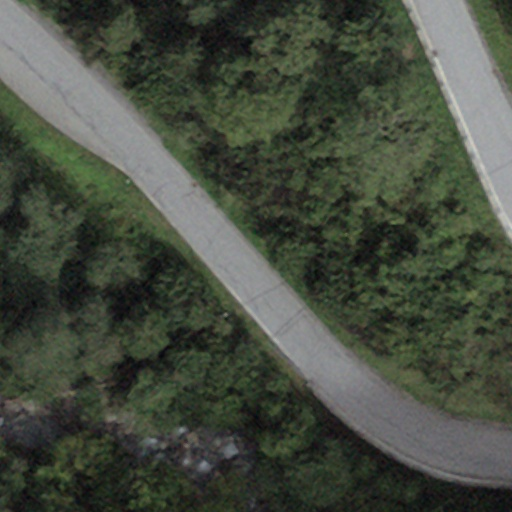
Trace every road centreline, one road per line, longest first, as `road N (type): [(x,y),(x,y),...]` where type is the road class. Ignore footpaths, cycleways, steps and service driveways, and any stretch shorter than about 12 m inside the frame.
road 1 (unclassified): [(511,457),(402,430),(330,371),(28,41),(0,20)]
road 2 (unclassified): [(434,0),(511,165)]
